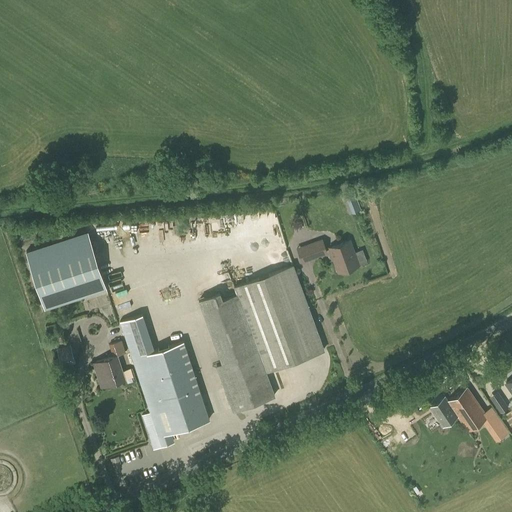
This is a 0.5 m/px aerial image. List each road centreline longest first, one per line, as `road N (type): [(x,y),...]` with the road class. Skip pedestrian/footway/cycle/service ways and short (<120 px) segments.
road 1 (track): [(0,208),(291,181),(428,151),(424,69),(402,0)]
road 2 (unclassified): [(102,511),(511,319)]
road 3 (unknown): [(233,450),(173,258)]
